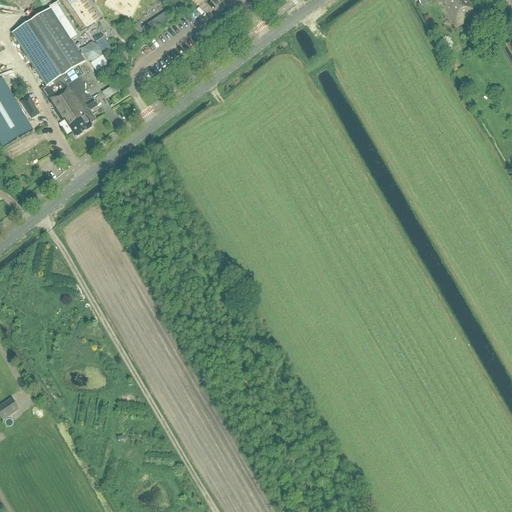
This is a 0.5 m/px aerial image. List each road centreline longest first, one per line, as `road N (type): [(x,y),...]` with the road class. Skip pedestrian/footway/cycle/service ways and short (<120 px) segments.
road 1 (tertiary): [(0,248),(321,0)]
road 2 (track): [(40,215),(215,511)]
